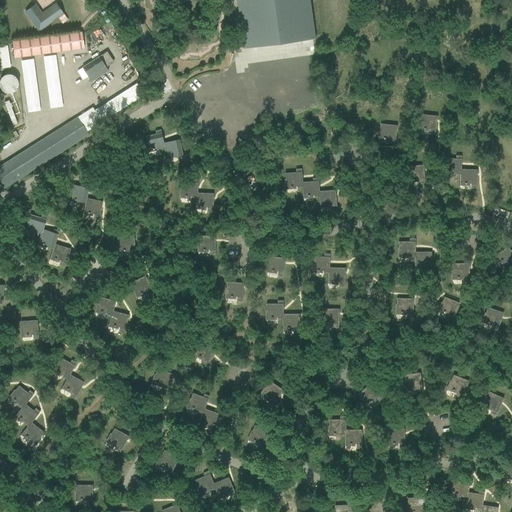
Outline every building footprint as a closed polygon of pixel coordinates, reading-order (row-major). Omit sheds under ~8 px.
[(236,0),(243,49),(315,39),(309,0),(236,0)] [(24,11),(39,31),(64,12),(56,2),(42,13),(34,3),(24,11)] [(14,58),(44,54),(74,49),(84,48),(82,32),(42,37),(19,40),(12,41),(14,56),(14,58)] [(7,44),(0,44),(0,67),(9,67),(7,44)] [(103,54),(82,68),(91,82),(108,71),(106,67),(114,62),(107,52),(103,54)] [(44,55),(49,107),(62,106),(57,54),(44,55)] [(34,58),(20,59),(26,111),(41,109),(34,58)] [(0,90),(15,90),(14,74),(0,74),(0,90)] [(93,107),(87,111),(0,166),(0,182),(4,189),(17,180),(89,135),(87,131),(146,93),(141,80),(94,110),(93,107)] [(300,81),(283,85),(284,91),(301,87),(300,81)] [(8,99),(3,101),(10,124),(16,122),(8,99)] [(437,116),(421,114),(418,132),(419,132),(419,128),(423,129),(425,130),(425,129),(430,130),(429,134),(435,135),(437,116)] [(380,124),(378,142),(379,142),(379,138),(383,138),(383,139),(385,139),(385,138),(390,139),(389,144),(395,144),(397,126),(380,124)] [(156,134),(145,136),(149,154),(148,150),(152,149),(153,150),(154,150),(154,149),(159,148),(159,149),(164,148),(163,143),(161,130),(155,131),(156,134)] [(164,148),(167,161),(166,157),(170,156),(170,157),(172,156),(172,155),(177,154),(178,159),(183,158),(179,140),(163,143),(164,148)] [(455,174),(460,175),(460,174),(461,169),(461,156),(456,156),(456,159),(445,158),(444,177),(445,173),(449,173),(450,173),(455,173),(455,174)] [(407,166),(408,184),(408,180),(412,180),(412,181),(414,180),(419,179),(419,184),(424,184),(423,165),(407,166)] [(302,182),(301,169),(296,169),(296,172),(285,173),(286,191),(287,191),(286,187),(290,187),(291,188),(292,188),(292,187),(297,186),(297,188),(302,188),(302,182)] [(477,170),(461,169),(460,174),(460,175),(460,187),(460,183),(464,184),(466,184),(471,184),(471,188),(476,189),(477,170)] [(319,192),(319,191),(318,178),(313,178),(313,182),(302,182),(302,188),(303,200),(304,200),(303,196),(307,196),(307,197),(309,197),(309,196),(314,196),(314,197),(319,197),(319,192)] [(181,182),(180,200),(181,200),(181,196),(185,196),(185,197),(187,197),(187,196),(192,196),(191,198),(196,198),(197,198),(197,193),(198,180),(192,179),(192,182),(181,182)] [(86,198),(87,198),(89,185),(84,184),(83,187),(73,185),(69,203),(70,199),(74,199),(74,200),(76,200),(81,201),(80,202),(85,203),(86,198)] [(319,197),(320,209),(320,205),(324,205),(324,206),(326,206),(326,205),(331,205),(331,209),(337,209),(335,190),(319,191),(319,192),(319,197)] [(213,194),(197,193),(197,198),(196,198),(196,211),(197,207),(201,207),(201,208),(202,208),(202,207),(207,207),(207,212),(213,212),(213,194)] [(85,203),(83,216),(84,212),(88,213),(88,214),(89,214),(89,213),(94,214),(93,219),(99,220),(102,202),(87,198),(86,198),(85,203)] [(30,214),(26,228),(25,232),(26,228),(30,229),(30,230),(32,230),(36,231),(36,233),(41,234),(43,229),(47,216),(42,215),(41,218),(30,214)] [(55,244),(59,231),(54,230),(53,233),(43,229),(41,234),(37,246),(37,247),(38,243),(42,244),(42,245),(44,245),(44,244),(49,246),(48,247),(53,249),(55,244)] [(133,235),(117,237),(119,255),(119,251),(123,251),(125,251),(125,250),(130,250),(130,254),(135,254),(133,235)] [(215,236),(198,236),(198,254),(199,254),(199,250),(203,250),(203,251),(204,251),(204,250),(209,250),(209,255),(215,255),(215,236)] [(415,252),(415,239),(409,239),(409,242),(398,242),(398,260),(399,260),(399,256),(403,256),(403,257),(405,257),(405,256),(409,256),(409,257),(414,257),(415,257),(415,252)] [(70,249),(55,244),(53,249),(49,261),(51,257),(54,259),(56,260),(56,259),(61,261),(59,265),(65,267),(70,249)] [(511,251),(506,247),(494,260),(495,260),(497,257),(500,260),(501,262),(501,261),(505,264),(502,268),(506,272),(511,264),(511,251)] [(431,252),(415,252),(415,257),(414,257),(415,270),(415,266),(419,266),(419,267),(421,267),(421,266),(426,266),(426,271),(431,271),(431,252)] [(323,273),(328,273),(329,273),(329,268),(329,254),(324,254),(324,257),(313,257),(312,275),(313,275),(313,271),(317,271),(318,272),(318,271),(323,271),(323,273)] [(269,256),(267,274),(267,270),(271,271),(273,272),(273,271),(278,272),(277,276),(283,277),(285,258),(269,256)] [(452,264),(452,282),(453,282),(453,278),(457,278),(458,278),(463,278),(463,282),(469,282),(469,264),(452,264)] [(329,273),(328,273),(328,286),(328,282),(332,282),(334,282),(339,282),(339,287),(344,287),(345,268),(329,268),(329,273)] [(130,283),(138,299),(139,299),(137,296),(141,294),(142,294),(142,293),(146,291),(149,295),(153,292),(145,276),(130,283)] [(226,300),(226,296),(230,296),(230,297),(232,297),(237,297),(237,301),(242,302),(243,283),(227,282),(226,300)] [(113,311),(116,298),(111,297),(110,300),(100,297),(95,315),(96,311),(100,312),(100,313),(102,313),(102,312),(107,313),(106,315),(111,316),(113,311)] [(444,297),(437,314),(438,314),(439,310),(443,312),(444,313),(444,312),(449,314),(447,319),(452,321),(459,303),(444,297)] [(397,298),(396,316),(397,312),(401,312),(401,313),(402,313),(402,312),(407,313),(407,317),(413,317),(413,299),(397,298)] [(277,319),(282,319),(283,319),(283,314),(283,301),(277,301),(277,304),(266,304),(266,322),(267,322),(267,318),(271,318),(271,319),(273,319),(273,318),(277,318),(277,319)] [(487,307),(481,324),(482,325),(483,321),(487,322),(487,323),(488,323),(489,323),(493,324),(492,329),(497,331),(503,313),(487,307)] [(322,309),(322,327),(322,323),(326,323),(328,324),(328,323),(333,323),(333,328),(338,328),(339,309),(322,309)] [(111,316),(108,329),(109,325),(113,326),(113,327),(115,327),(115,326),(120,327),(119,332),(124,333),(129,315),(113,311),(111,316)] [(299,314),(283,314),(283,319),(282,319),(283,332),(283,328),(287,328),(287,329),(289,329),(289,328),(294,328),(294,333),(299,333),(299,314)] [(37,320),(21,321),(22,339),(22,335),(26,335),(26,336),(28,336),(28,335),(33,335),(33,339),(39,339),(37,320)] [(203,342),(192,356),(193,357),(195,353),(198,356),(199,357),(200,357),(204,360),(201,363),(205,367),(216,351),(203,342)] [(62,377),(67,379),(70,375),(76,363),(71,360),(70,363),(60,358),(52,374),(54,370),(57,372),(57,373),(59,374),(59,373),(63,375),(62,377)] [(151,386),(153,382),(157,383),(156,384),(158,385),(158,384),(163,386),(161,390),(166,392),(173,374),(157,369),(151,386)] [(420,373),(403,375),(406,393),(406,389),(410,388),(410,389),(412,389),(411,388),(416,387),(417,392),(422,391),(420,373)] [(84,382),(70,375),(67,379),(61,390),(61,391),(63,387),(67,389),(66,390),(68,390),(72,392),(70,396),(75,399),(84,382)] [(446,392),(447,392),(448,388),(452,390),(453,391),(454,390),(458,392),(456,396),(461,398),(468,381),(453,375),(446,392)] [(270,381),(259,396),(260,396),(262,393),(265,395),(265,396),(267,397),(267,396),(271,399),(268,403),(273,406),(283,391),(270,381)] [(370,384),(358,395),(370,408),(368,405),(370,402),(371,403),(372,401),(375,398),(379,401),(383,397),(370,384)] [(18,405),(22,408),(25,404),(34,394),(30,390),(28,393),(19,386),(8,400),(11,397),(14,400),(13,400),(15,401),(19,404),(18,405)] [(488,392),(481,408),(483,405),(486,406),(486,407),(488,408),(488,407),(492,409),(490,413),(495,415),(503,399),(488,392)] [(197,412),(202,413),(204,409),(209,396),(204,394),(203,397),(192,393),(186,410),(187,410),(188,407),(192,408),(192,409),(193,409),(193,408),(198,410),(197,412)] [(24,423),(28,426),(31,422),(31,423),(40,412),(36,409),(34,411),(25,404),(22,408),(14,418),(17,415),(20,418),(19,418),(21,419),(25,422),(24,423)] [(219,414),(204,409),(202,413),(198,425),(198,426),(199,422),(203,423),(203,424),(205,425),(205,424),(209,426),(208,430),(213,432),(219,414)] [(329,420),(329,438),(329,434),(333,434),(335,434),(340,434),(340,435),(345,435),(345,430),(345,416),(340,417),(340,420),(329,420)] [(44,433),(31,423),(31,422),(28,426),(20,436),(20,437),(23,433),(26,436),(25,437),(27,438),(27,437),(31,440),(28,444),(32,447),(44,433)] [(247,442),(248,442),(249,439),(253,440),(253,441),(254,442),(255,441),(259,443),(257,447),(262,449),(270,432),(254,426),(247,442)] [(114,428),(105,444),(106,444),(108,441),(111,443),(112,444),(113,444),(117,446),(115,450),(120,453),(129,436),(114,428)] [(387,430),(388,448),(388,444),(392,443),(392,444),(394,444),(394,443),(399,443),(399,448),(404,448),(404,429),(387,430)] [(345,435),(345,448),(346,448),(345,444),(349,444),(349,445),(351,445),(351,444),(356,444),(356,449),(362,449),(361,430),(345,430),(345,435)] [(164,451),(156,467),(158,463),(161,465),(161,466),(163,467),(163,466),(167,468),(165,472),(170,475),(179,458),(164,451)] [(194,480),(201,497),(200,493),(204,492),(205,492),(205,491),(210,489),(210,491),(215,489),(213,484),(208,471),(203,473),(204,476),(194,480)] [(215,489),(220,501),(220,500),(219,497),(222,495),(223,496),(224,495),(224,494),(228,493),(230,497),(235,495),(228,478),(213,484),(215,489)] [(453,480),(450,497),(451,497),(451,493),(455,494),(455,495),(457,495),(457,494),(462,495),(462,497),(467,497),(468,492),(470,479),(465,478),(464,481),(453,480)] [(87,499),(87,504),(92,504),(92,485),(76,485),(76,503),(76,499),(80,499),(80,500),(82,500),(82,499),(87,499)] [(482,505),(484,492),(479,491),(478,494),(468,492),(467,497),(465,510),(466,506),(470,507),(469,508),(471,508),(471,507),(476,508),(476,509),(481,510),(482,505)] [(424,511),(424,498),(407,498),(407,511),(408,511),(412,511),(414,511),(419,511),(418,511),(424,511)]
